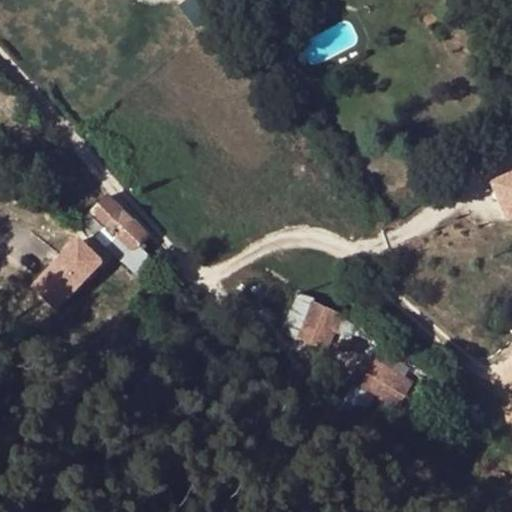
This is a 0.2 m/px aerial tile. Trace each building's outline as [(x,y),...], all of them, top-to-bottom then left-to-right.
[(511,216),(511,182),(509,176),(492,184),(507,219),(511,216)] [(120,212),(106,198),(82,224),(141,282),(151,272),(144,265),(149,259),(142,252),(146,248),(142,244),(147,238),(132,224),(121,234),(109,223),(120,212)] [(132,224),(120,212),(109,223),(121,234),(132,224)] [(427,243),(396,228),(391,237),(400,242),(402,239),(424,249),(427,243)] [(79,257),(51,236),(33,261),(60,282),(79,257)] [(164,310),(107,271),(91,295),(147,334),(164,310)] [(309,303),(292,342),(322,356),(339,316),(342,317),(358,292),(345,284),(327,311),(309,303)] [(278,336),(292,342),(309,303),(295,296),(278,336)] [(511,347),(511,345),(511,320),(505,315),(492,333),(511,347)] [(202,340),(177,324),(171,334),(198,352),(201,349),(205,352),(208,347),(201,343),(202,340)] [(450,333),(440,326),(433,333),(443,341),(450,333)] [(377,343),(369,357),(391,370),(399,357),(377,343)] [(391,370),(369,357),(354,382),(397,410),(413,384),(391,370)] [(511,405),(511,385),(494,372),(475,394),(492,406),(495,402),(508,411),(511,405)] [(397,410),(354,382),(343,400),(357,409),(386,427),(397,410)] [(343,400),(338,396),(327,410),(348,424),(357,409),(343,400)] [(447,409),(464,420),(469,413),(471,409),(456,398),(447,409)] [(469,413),(464,420),(477,428),(482,421),(469,413)]
